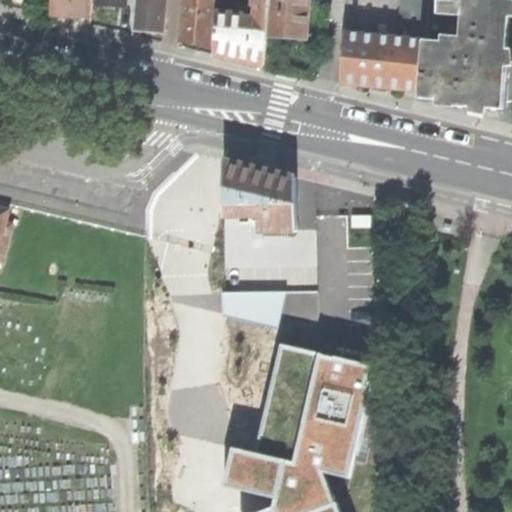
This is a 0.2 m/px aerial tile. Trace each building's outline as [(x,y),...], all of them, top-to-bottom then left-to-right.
[(52,0),(51,14),(69,16),(91,18),(92,0),(52,0)] [(165,0),(135,0),(133,30),(144,32),(163,34),(165,0)] [(213,45),(216,0),(183,0),(180,41),(199,43),(213,45)] [(245,16),(218,13),(214,55),(243,62),(265,67),(267,36),(270,0),(254,0),(253,8),(256,9),(255,19),(244,19),(245,16)] [(270,0),(267,36),(306,39),(309,0),(270,0)] [(405,22),(403,39),(425,41),(427,41),(429,0),(402,0),(401,21),(405,22)] [(429,0),(427,41),(425,41),(421,91),(421,100),(438,100),(438,105),(472,107),(504,110),(511,0),(429,0)] [(421,91),(425,41),(403,39),(344,33),(341,83),(391,88),(421,91)] [(260,217),(260,231),(298,231),(297,178),(259,169),(224,160),(225,218),(260,217)] [(0,208),(0,261),(4,262),(13,225),(6,223),(9,211),(0,208)] [(371,216),(352,216),(352,228),(371,227),(371,216)] [(292,294),(272,290),(269,305),(263,304),(259,321),(286,326),(292,294)] [(351,477),(382,367),(282,346),(257,456),(249,453),(233,449),(228,470),(225,487),(276,499),(274,508),(262,511),(339,511),(326,478),(351,477)]
